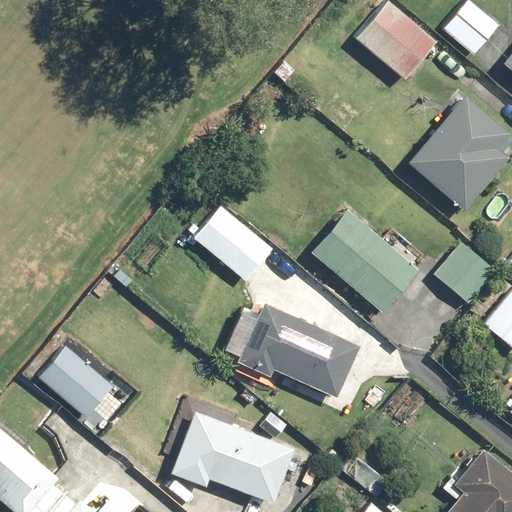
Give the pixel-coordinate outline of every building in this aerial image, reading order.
[(441,39),(394,0),(384,0),(341,53),(394,97),(441,39)] [(469,0),(459,0),(440,26),(472,50),(495,19),(469,0)] [(511,129),(464,90),(405,160),(463,208),(508,154),(500,148),(511,133),(511,129)] [(348,206),(312,247),(385,310),(421,269),(348,206)] [(199,238),(244,276),(268,248),(224,210),(199,238)] [(497,263),(461,235),(433,271),(468,299),(497,263)] [(511,282),(476,322),(510,352),(511,350),(511,282)] [(360,340),(267,301),(241,362),(270,375),(274,366),(337,393),(360,340)] [(41,373),(82,409),(110,377),(68,342),(41,373)] [(293,442),(196,409),(173,475),(270,508),(293,442)] [(0,420),(0,500),(13,511),(97,511),(83,499),(76,507),(51,485),(61,474),(0,420)] [(511,511),(511,473),(480,449),(454,482),(462,489),(443,511),(511,511)] [(388,511),(373,500),(364,511),(388,511)]
